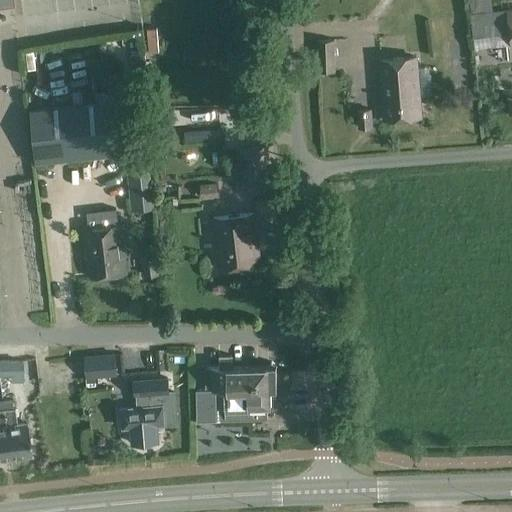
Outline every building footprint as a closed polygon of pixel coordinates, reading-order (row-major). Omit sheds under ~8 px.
[(511,46),(511,45),(511,9),(471,15),(475,49),(511,45),(511,46)] [(66,28),(70,42),(81,38),(76,24),(66,28)] [(319,71),(335,71),(334,40),(318,40),(319,71)] [(14,88),(23,87),(16,45),(7,47),(14,88)] [(28,70),(35,68),(33,51),(25,53),(28,70)] [(386,119),(421,116),(416,57),(381,60),(386,119)] [(72,93),(74,104),(82,103),(81,92),(72,93)] [(30,110),(35,164),(117,154),(112,101),(30,110)] [(372,127),(371,110),(358,111),(359,128),(372,127)] [(267,146),(242,148),(245,191),(271,189),(267,146)] [(224,165),(222,151),(212,151),(213,166),(224,165)] [(150,171),(128,173),(132,210),(154,208),(150,171)] [(255,213),(213,218),(219,269),(261,264),(255,213)] [(122,224),(112,225),(112,217),(96,219),(96,227),(84,228),(90,278),(128,273),(122,224)] [(269,255),(288,253),(285,235),(266,237),(269,255)] [(158,274),(156,256),(155,248),(145,249),(146,257),(142,257),(144,275),(158,274)] [(115,353),(85,356),(86,378),(117,375),(115,353)] [(268,420),(267,406),(272,406),(271,390),(277,390),(276,365),(232,366),(232,355),(219,356),(219,367),(205,367),(206,390),(196,390),(197,421),(247,420),(268,420)] [(0,374),(12,374),(23,374),(22,361),(0,361),(0,374)] [(118,394),(117,378),(93,379),(94,395),(118,394)] [(138,408),(123,409),(124,427),(131,426),(133,443),(159,441),(157,424),(165,424),(163,406),(162,406),(161,394),(169,393),(168,379),(135,382),(136,396),(137,396),(138,408)] [(13,408),(12,400),(0,400),(0,458),(31,455),(27,423),(17,424),(15,407),(13,408)]
